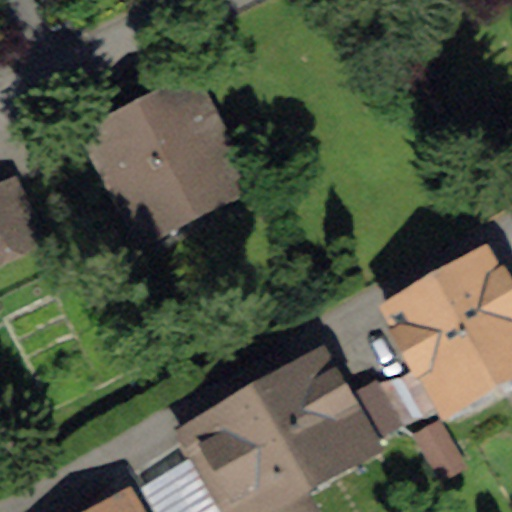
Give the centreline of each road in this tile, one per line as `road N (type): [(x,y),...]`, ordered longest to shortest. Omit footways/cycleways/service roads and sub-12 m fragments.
road 1 (residential): [(511,234),(321,341),(51,511)]
road 2 (residential): [(209,0),(0,105)]
